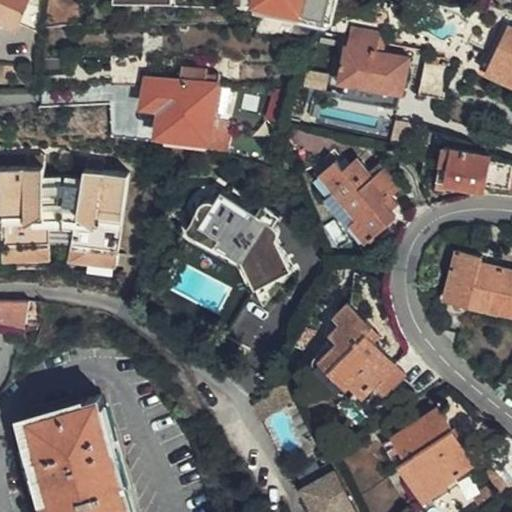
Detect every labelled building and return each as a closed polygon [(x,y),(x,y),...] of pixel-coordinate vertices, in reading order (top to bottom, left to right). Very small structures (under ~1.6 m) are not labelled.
[(0,0),(0,25),(5,25),(10,21),(26,26),(34,0),(0,0)] [(34,0),(26,26),(34,29),(36,26),(44,25),(45,0),(34,0)] [(279,19),(314,29),(319,26),(332,20),(336,0),(256,0),(255,7),(280,13),(279,19)] [(473,0),(469,11),(481,13),(486,0),(473,0)] [(511,29),(500,24),(480,69),(511,82),(511,29)] [(357,28),(355,36),(347,60),(342,79),(348,81),(343,99),(396,113),(400,95),(403,95),(411,63),(401,60),(403,54),(397,52),(398,47),(388,44),(390,37),(357,28)] [(290,46),(294,46),(297,44),(298,40),(295,36),(292,36),(288,39),(287,43),(290,46)] [(459,43),(457,38),(454,38),(448,39),(445,44),(447,50),(450,52),(455,51),(459,48),(459,43)] [(104,82),(134,80),(133,51),(102,52),(104,82)] [(342,79),(347,60),(338,57),(332,76),(342,79)] [(46,68),(64,68),(65,58),(46,58),(46,68)] [(432,60),(431,61),(430,67),(441,70),(442,63),(432,60)] [(157,136),(189,140),(209,142),(210,134),(225,137),(227,128),(231,128),(233,117),(210,111),(211,105),(205,103),(209,79),(207,79),(207,70),(197,69),(198,65),(174,61),(169,75),(141,72),(137,98),(156,101),(154,109),(110,102),(108,102),(112,132),(136,132),(137,125),(151,126),(158,126),(157,136)] [(446,105),(448,99),(453,72),(441,70),(430,67),(429,67),(421,98),(446,105)] [(214,80),(209,79),(205,103),(211,105),(211,99),(213,99),(214,80)] [(222,81),(214,80),(213,99),(219,100),(222,81)] [(275,118),(286,86),(286,83),(269,83),(264,95),(258,112),(273,118),(275,118)] [(258,112),(264,95),(258,92),(252,110),(258,112)] [(254,124),(270,128),(273,118),(258,112),(254,124)] [(137,125),(136,132),(139,132),(150,136),(151,126),(137,125)] [(224,144),(225,137),(210,134),(209,142),(224,144)] [(511,183),(511,161),(501,157),(490,156),(490,153),(487,151),(465,149),(465,142),(454,137),(453,145),(445,144),(439,174),(448,175),(448,178),(488,184),(489,180),(511,183)] [(19,154),(19,164),(26,164),(26,161),(38,161),(38,153),(19,154)] [(94,168),(100,169),(101,161),(81,157),(81,164),(93,165),(94,168)] [(319,173),(332,188),(357,216),(352,221),(367,239),(397,213),(392,208),(384,199),(391,193),(400,184),(381,164),(369,173),(354,158),(341,168),(333,159),(319,173)] [(95,249),(94,260),(110,262),(123,171),(100,169),(94,168),(93,165),(81,164),(80,164),(78,175),(78,183),(56,180),(38,180),(38,173),(38,161),(26,161),(26,164),(19,164),(0,164),(0,244),(28,244),(28,256),(45,256),(45,225),(45,215),(56,214),(70,216),(68,226),(65,245),(95,249)] [(58,173),(38,173),(38,180),(56,180),(78,183),(78,175),(58,173)] [(447,184),(448,178),(448,175),(439,174),(438,183),(447,184)] [(357,216),(332,188),(323,196),(347,225),(352,221),(357,216)] [(276,223),(224,189),(214,205),(206,205),(202,209),(200,213),(204,219),(197,231),(239,256),(246,261),(260,287),(295,269),(279,237),(280,229),(276,223)] [(398,202),(391,193),(384,199),(392,208),(398,202)] [(57,225),(68,226),(70,216),(56,214),(45,215),(45,225),(57,225)] [(0,256),(28,256),(28,244),(0,244),(0,256)] [(64,256),(94,260),(95,249),(65,245),(64,256)] [(511,264),(499,260),(497,266),(482,261),(483,256),(484,251),(462,246),(447,296),(468,302),(471,297),(511,309),(511,264)] [(497,266),(499,260),(483,256),(482,261),(497,266)] [(0,321),(24,326),(30,299),(0,298),(0,321)] [(406,372),(376,338),(368,329),(373,325),(350,299),(336,311),(342,318),(332,326),(339,334),(323,350),(349,380),(352,377),(365,391),(375,383),(384,393),(406,372)] [(300,322),(293,337),(308,343),(316,329),(300,322)] [(368,329),(376,338),(380,333),(373,325),(368,329)] [(289,404),(301,397),(285,366),(276,380),(289,404)] [(289,404),(276,380),(263,399),(256,404),(264,418),(289,404)] [(28,419),(56,511),(135,511),(100,396),(28,419)] [(474,457),(436,403),(382,439),(422,497),(451,477),(449,474),(474,457)] [(511,477),(511,434),(511,433),(488,452),(511,479),(511,477)] [(511,481),(511,480),(511,479),(488,452),(479,460),(491,480),(499,493),(511,481)] [(351,511),(358,511),(338,470),(327,476),(325,474),(305,487),(313,505),(308,508),(310,511),(345,511),(350,510),(351,511)] [(470,493),(481,510),(499,493),(491,480),(470,493)]
